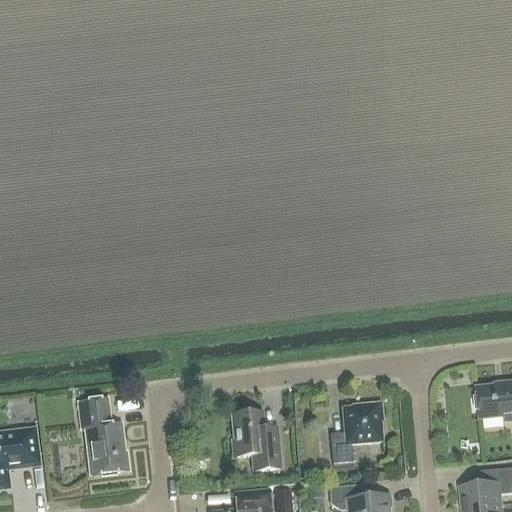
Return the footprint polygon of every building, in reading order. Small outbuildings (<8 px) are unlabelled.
[(503,388),(476,390),(479,422),(504,420),(504,424),(511,423),(511,384),(502,385),(503,388)] [(107,401),(78,404),(82,432),(85,431),(90,478),(129,474),(127,454),(123,454),(120,426),(111,427),(107,401)] [(343,436),(329,437),(332,467),(352,465),(350,447),(381,445),(379,424),(382,423),(380,405),(363,406),(363,409),(341,411),(343,436)] [(253,474),(279,472),(275,431),(262,432),(260,415),(253,416),(250,414),(249,414),(247,414),(245,413),(243,414),(241,415),(239,417),(231,418),(233,443),(231,443),(232,460),(251,459),(253,474)] [(0,489),(6,488),(5,477),(11,469),(36,466),(33,434),(0,437),(0,489)] [(460,511),(501,508),(500,497),(511,496),(511,471),(484,474),(485,487),(458,489),(460,511)] [(387,511),(390,510),(389,498),(365,500),(364,487),(328,491),(330,507),(336,511),(387,511)] [(315,490),(302,491),(303,501),(315,500),(315,490)] [(268,511),(267,493),(233,496),(234,511),(268,511)] [(291,511),(290,494),(275,496),(275,511),(291,511)]
